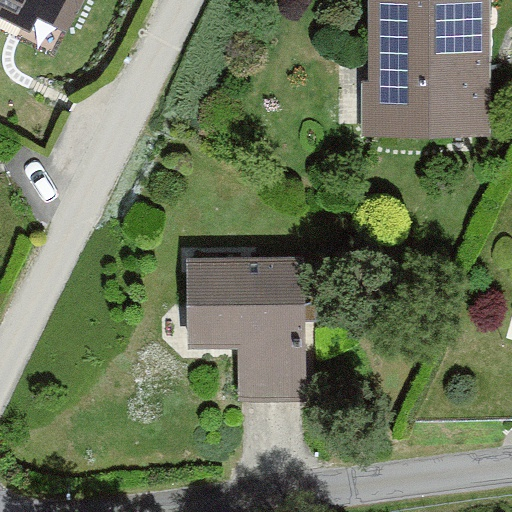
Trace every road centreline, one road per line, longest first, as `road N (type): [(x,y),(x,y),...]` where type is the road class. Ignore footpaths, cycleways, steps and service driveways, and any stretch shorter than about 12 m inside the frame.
road 1 (residential): [(511,466),(163,511),(0,511)]
road 2 (residential): [(189,0),(0,375)]
